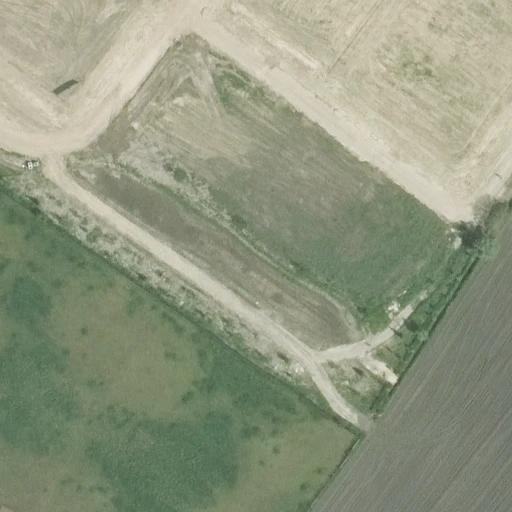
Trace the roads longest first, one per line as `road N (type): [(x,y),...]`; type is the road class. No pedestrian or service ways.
road 1 (residential): [(176,2),(435,197),(466,199),(511,149)]
road 2 (residential): [(0,129),(29,143),(79,129),(176,2)]
